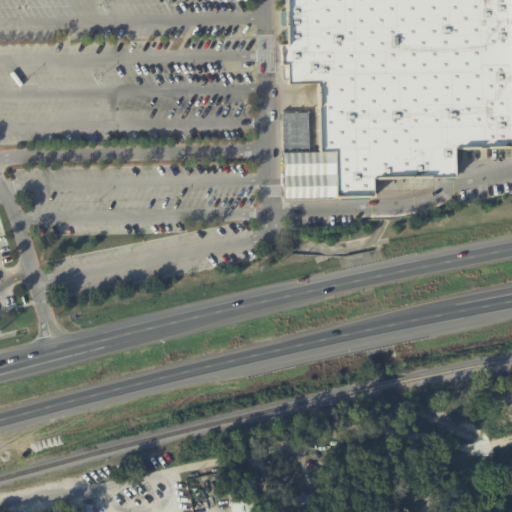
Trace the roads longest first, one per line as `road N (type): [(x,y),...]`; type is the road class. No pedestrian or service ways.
road 1 (trunk): [(0,421),(511,301)]
road 2 (trunk): [(511,248),(106,340)]
road 3 (residential): [(22,511),(349,430)]
